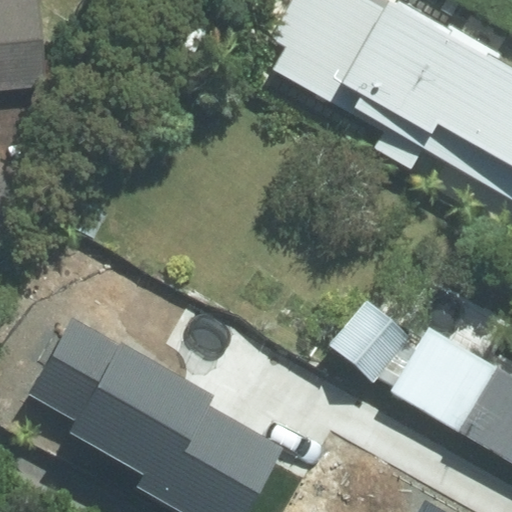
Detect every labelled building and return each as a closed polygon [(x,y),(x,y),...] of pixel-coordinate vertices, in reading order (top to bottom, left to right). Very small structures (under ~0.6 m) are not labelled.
[(0,0),(0,89),(50,84),(41,0),(0,0)] [(423,152),(511,200),(511,71),(390,5),(386,12),(364,0),(291,0),(270,39),(285,49),(272,73),(331,106),(324,117),(415,166),(423,152)] [(0,258),(43,182),(0,157),(0,258)] [(65,224),(98,239),(112,213),(79,197),(65,224)] [(378,383),(415,338),(369,300),(332,347),(378,383)] [(182,511),(242,511),(282,445),(211,404),(217,395),(124,342),(120,348),(72,320),(29,393),(77,421),(70,432),(143,474),(137,485),(182,511)] [(511,372),(433,325),(395,391),(511,461),(511,372)] [(446,511),(426,500),(419,511),(446,511)]
